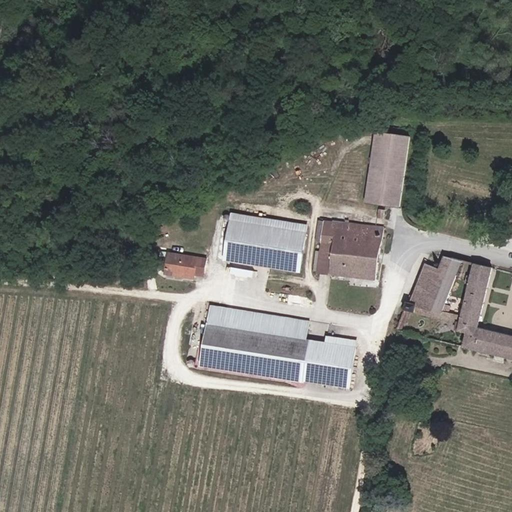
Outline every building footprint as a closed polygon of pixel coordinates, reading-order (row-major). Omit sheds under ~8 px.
[(370,203),(405,207),(413,136),(378,131),(370,203)] [(307,227),(233,215),(232,222),(306,234),(307,227)] [(376,280),(385,228),(364,225),(363,232),(338,229),(339,222),(326,221),(325,221),(319,221),(317,241),(323,242),(322,251),(319,273),(376,280)] [(300,272),(306,234),(232,222),(226,260),(300,272)] [(363,232),(364,225),(339,222),(338,229),(363,232)] [(319,273),(322,251),(316,251),(313,272),(319,273)] [(204,276),(207,259),(169,253),(166,274),(194,278),(195,275),(204,276)] [(443,312),(463,261),(445,256),(440,270),(426,264),(411,303),(408,302),(405,310),(416,313),(440,318),(443,312)] [(511,336),(478,328),(481,316),(493,268),(476,264),(464,312),(463,316),(462,323),(460,331),(468,333),(465,347),(511,358),(511,336)] [(350,388),(357,348),(307,340),(310,322),(211,306),(202,365),(350,388)] [(462,323),(463,316),(443,312),(440,318),(462,323)]
